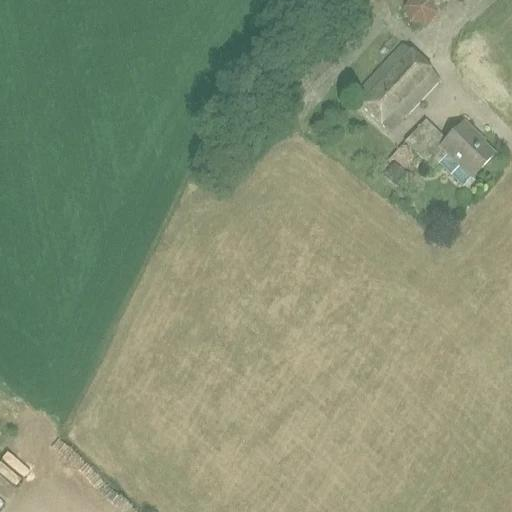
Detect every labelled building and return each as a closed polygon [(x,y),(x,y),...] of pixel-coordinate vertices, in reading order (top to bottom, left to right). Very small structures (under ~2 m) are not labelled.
[(424,29),(436,16),(431,0),(409,0),(401,8),(406,25),(424,29)] [(319,38),(285,71),(307,93),(341,60),(319,38)] [(439,82),(402,46),(350,99),(387,135),(439,82)] [(283,73),(260,95),(288,124),(311,101),(283,73)] [(463,189),(471,180),(493,157),(474,138),(475,136),(463,125),(446,143),(433,131),(412,153),(432,171),(438,165),(463,189)] [(393,166),(383,178),(395,188),(405,176),(393,166)]
